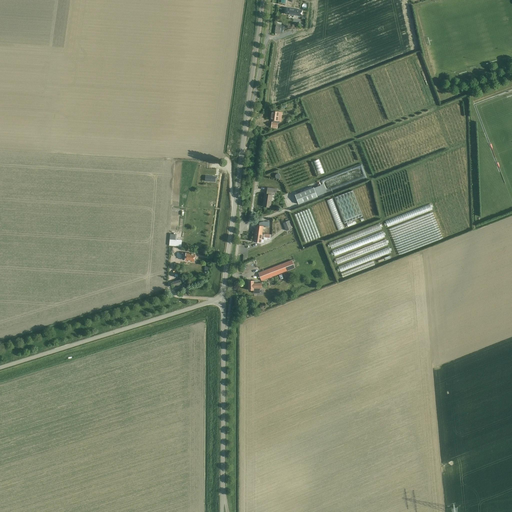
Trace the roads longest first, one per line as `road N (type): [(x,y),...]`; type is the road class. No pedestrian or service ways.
road 1 (unclassified): [(0,367),(223,298)]
road 2 (tertiary): [(222,511),(223,341)]
road 3 (unclassified): [(223,341),(241,227),(236,190)]
